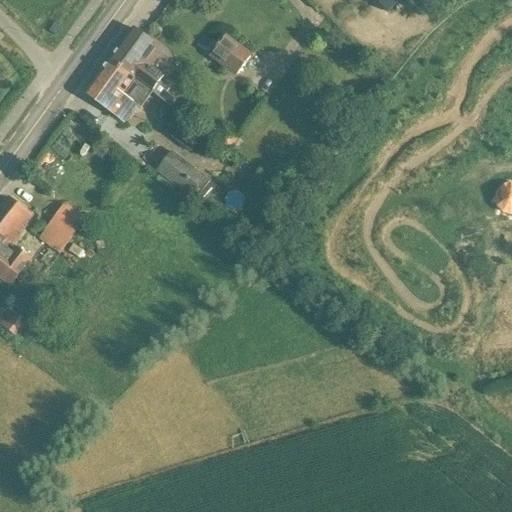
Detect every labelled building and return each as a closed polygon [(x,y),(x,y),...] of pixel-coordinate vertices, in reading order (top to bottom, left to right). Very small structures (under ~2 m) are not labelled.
[(378,0),(388,12),(404,0),(378,0)] [(133,29),(110,61),(135,79),(150,91),(171,107),(176,101),(166,93),(169,89),(160,82),(165,75),(152,66),(163,51),(133,29)] [(211,56),(237,75),(251,56),(225,37),(211,56)] [(110,61),(86,94),(110,112),(111,112),(126,123),(150,91),(135,79),(110,61)] [(326,138),(344,139),(345,119),(327,118),(326,138)] [(179,119),(167,136),(190,153),(202,136),(179,119)] [(152,154),(161,162),(173,146),(164,139),(152,154)] [(342,148),(333,141),(327,148),(336,155),(342,148)] [(158,172),(190,197),(201,205),(216,186),(173,153),(158,172)] [(8,199),(0,209),(0,276),(11,285),(30,261),(16,250),(14,252),(7,248),(31,217),(24,211),(8,199)] [(40,236),(62,251),(84,219),(62,204),(40,236)] [(4,325),(19,336),(32,318),(32,313),(18,305),(4,325)]
